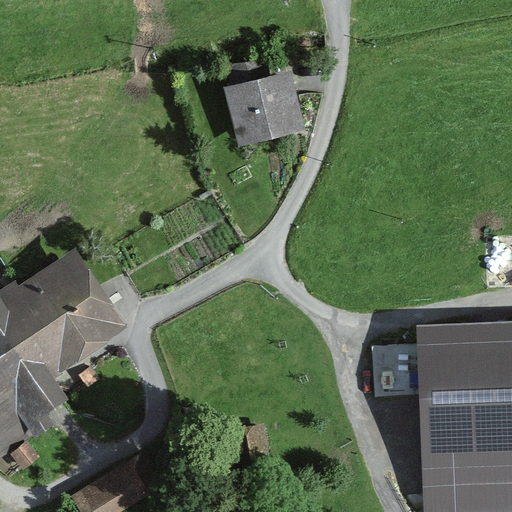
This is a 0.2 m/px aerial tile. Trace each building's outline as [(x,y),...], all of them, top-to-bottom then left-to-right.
[(293,120),(287,98),(294,96),(289,78),(269,83),(264,60),(227,64),(245,133),(293,120)] [(38,362),(105,318),(70,264),(23,294),(16,283),(0,293),(0,451),(0,452),(51,419),(41,403),(58,392),(38,362)] [(511,330),(420,333),(426,509),(511,505),(511,330)] [(376,366),(407,364),(405,341),(375,343),(376,366)] [(78,371),(85,383),(92,379),(85,366),(78,371)] [(269,486),(267,472),(263,473),(257,432),(233,436),(241,490),(269,486)] [(13,449),(22,463),(34,456),(26,442),(13,449)] [(129,462),(73,496),(83,511),(102,511),(144,487),(129,462)]
